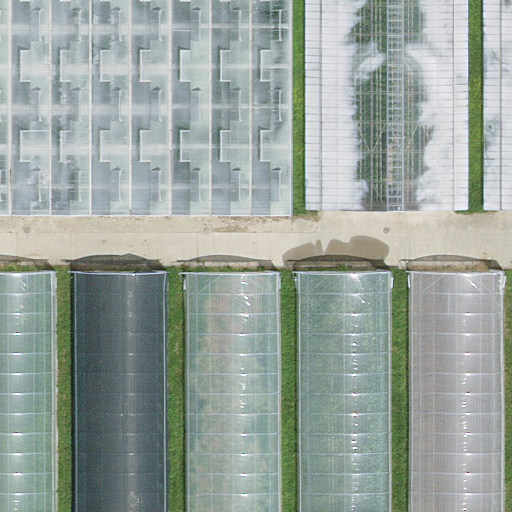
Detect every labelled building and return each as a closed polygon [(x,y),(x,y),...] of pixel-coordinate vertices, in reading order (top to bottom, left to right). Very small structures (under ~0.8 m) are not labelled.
[(0,0),(0,210),(289,211),(289,0),(0,0)] [(321,0),(321,209),(455,209),(454,0),(321,0)] [(511,0),(500,0),(500,207),(511,207),(511,0)] [(166,511),(166,270),(71,271),(72,511),(166,511)] [(59,511),(59,271),(0,271),(0,511),(59,511)] [(504,511),(504,272),(409,273),(410,511),(504,511)] [(391,511),(391,275),(296,275),(296,511),(391,511)] [(279,511),(278,277),(184,277),(184,511),(279,511)]
